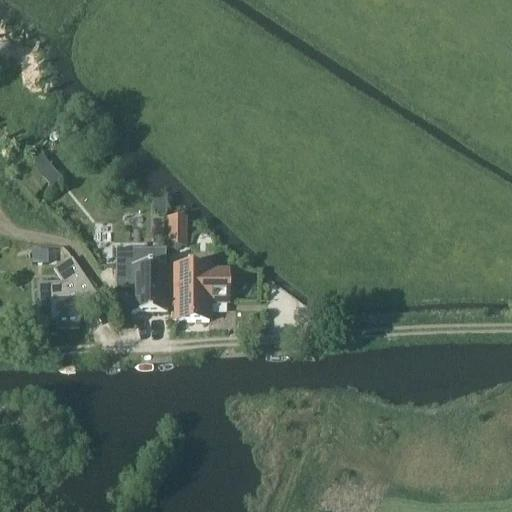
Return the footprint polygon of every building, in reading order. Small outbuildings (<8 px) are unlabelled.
[(180,248),(181,221),(166,220),(165,247),(180,248)] [(48,252),(32,252),(32,265),(48,265),(48,252)] [(167,317),(167,268),(167,253),(119,253),(119,292),(132,292),(132,317),(167,317)] [(225,261),(172,259),(173,325),(205,324),(204,302),(226,303),(225,261)] [(56,331),(79,330),(78,309),(97,296),(72,261),(60,270),(68,281),(63,284),(49,286),(49,302),(55,303),(56,331)]
